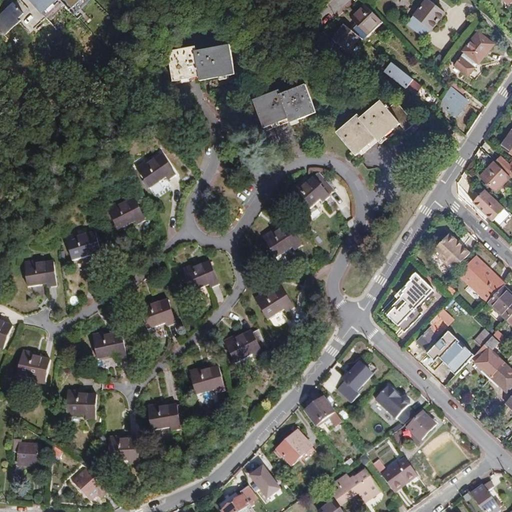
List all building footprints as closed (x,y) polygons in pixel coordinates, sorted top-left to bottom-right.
[(27,11),(16,0),(0,14),(0,25),(8,34),(24,19),(21,16),(27,11)] [(33,0),(45,13),(59,0),(33,0)] [(63,0),(71,8),(79,0),(63,0)] [(426,0),(408,23),(425,37),(445,13),(428,0),(426,0)] [(360,38),(363,40),(382,21),(366,5),(352,20),(357,25),(351,31),(360,38)] [(344,25),(333,40),(348,52),(360,38),(351,31),(344,25)] [(463,72),(469,76),(493,44),(478,33),(463,51),(465,53),(455,66),(462,72),(463,72)] [(195,46),(167,51),(173,82),(199,77),(200,81),(236,75),(230,45),(196,51),(195,46)] [(415,95),(422,86),(392,63),(382,75),(388,79),(392,75),(407,88),(406,88),(415,95)] [(447,112),(454,118),(468,101),(461,96),(464,90),(454,82),(450,87),(439,105),(447,112)] [(280,90),(253,100),(264,129),(289,119),(291,123),(317,113),(306,84),(281,94),(280,90)] [(358,114),(336,133),(356,156),(376,139),(379,142),(401,124),(407,131),(415,124),(397,102),(388,109),(381,101),(361,118),(358,114)] [(435,111),(443,117),(447,112),(439,105),(435,111)] [(447,123),(440,130),(449,138),(456,130),(447,123)] [(511,130),(504,142),(506,143),(502,149),(511,155),(511,163),(510,166),(501,157),(496,162),(511,177),(511,130)] [(147,161),(137,168),(150,189),(166,179),(169,182),(177,176),(163,155),(149,164),(147,161)] [(481,178),(497,193),(511,177),(496,162),(481,178)] [(302,182),(292,190),(309,209),(324,196),(326,199),(334,192),(317,173),(304,184),(302,182)] [(494,221),(506,209),(485,190),(473,203),(494,221)] [(107,208),(118,231),(136,223),(137,226),(147,221),(136,198),(120,206),(119,202),(107,208)] [(273,231),(262,237),(276,259),(293,249),(295,252),(304,246),(290,224),(275,234),(273,231)] [(78,233),(66,237),(73,261),(92,256),(93,260),(103,257),(96,232),(79,237),(78,233)] [(433,252),(454,272),(471,254),(462,246),(461,248),(457,244),(458,242),(450,234),(433,252)] [(505,286),(506,284),(491,270),(489,272),(487,271),(489,268),(476,256),(458,275),(489,303),(505,286)] [(37,260),(25,261),(28,287),(47,285),(48,288),(58,287),(55,261),(37,264),(37,260)] [(193,265),(182,270),(192,293),(210,286),(211,289),(221,286),(211,261),(195,268),(193,265)] [(405,333),(423,314),(416,308),(434,290),(416,273),(410,279),(412,281),(406,287),(407,288),(402,292),(404,294),(401,297),(403,300),(406,302),(398,310),(396,307),(387,316),(405,333)] [(445,292),(452,299),(458,293),(450,286),(445,292)] [(489,303),(507,320),(511,314),(511,292),(505,286),(489,303)] [(266,293),(255,300),(269,322),(285,311),(287,314),(296,309),(282,287),(268,296),(266,293)] [(151,302),(139,306),(148,331),(166,324),(167,328),(177,324),(169,300),(152,305),(151,302)] [(398,310),(406,302),(403,300),(396,307),(398,310)] [(0,349),(5,351),(14,326),(0,320),(0,349)] [(485,328),(475,340),(483,347),(493,335),(485,328)] [(123,333),(128,357),(137,355),(133,331),(123,333)] [(492,337),(500,344),(503,340),(502,339),(503,337),(497,331),(492,337)] [(128,358),(128,357),(123,333),(106,336),(105,332),(93,335),(98,360),(117,357),(118,360),(128,358)] [(236,336),(224,342),(236,366),(253,357),(255,360),(264,355),(253,332),(237,340),(236,336)] [(471,360),(475,356),(449,332),(429,354),(436,361),(439,358),(450,369),(449,370),(456,376),(471,360)] [(475,356),(471,360),(508,393),(511,389),(511,355),(508,360),(511,363),(511,369),(492,352),(500,344),(492,337),(475,356)] [(35,353),(23,351),(18,376),(37,380),(36,384),(46,386),(52,361),(35,357),(35,353)] [(373,375),(361,364),(345,381),(346,382),(339,390),(352,403),(360,395),(357,392),(373,375)] [(366,368),(373,375),(377,370),(370,364),(366,368)] [(202,368),(190,372),(197,397),(216,392),(217,395),(227,392),(220,368),(203,372),(202,368)] [(412,401),(409,398),(405,398),(403,400),(400,397),(402,395),(392,385),(378,399),(398,419),(399,418),(406,425),(418,417),(410,408),(412,405),(412,401)] [(80,391),(68,390),(67,417),(86,418),(86,421),(97,421),(98,396),(80,395),(80,391)] [(343,422),(336,413),(325,398),(306,412),(317,427),(329,418),(336,427),(343,422)] [(183,431),(178,405),(169,407),(168,403),(148,407),(152,432),(171,429),(172,433),(183,431)] [(185,404),(178,405),(183,431),(189,430),(185,404)] [(417,446),(437,425),(433,421),(424,413),(409,429),(415,435),(411,440),(417,446)] [(322,425),(327,432),(335,428),(330,420),(322,425)] [(283,456),(292,467),(302,458),(313,447),(302,436),(299,439),(295,434),(275,452),(281,458),(283,456)] [(122,437),(110,438),(111,464),(130,463),(131,467),(141,466),(140,440),(122,441),(122,437)] [(23,440),(14,440),(13,452),(20,453),(19,466),(39,468),(41,447),(22,445),(23,440)] [(306,462),(317,452),(313,447),(302,458),(306,462)] [(372,462),(395,493),(418,477),(405,458),(388,470),(378,457),(372,462)] [(346,468),(353,463),(350,459),(343,464),(346,468)] [(265,466),(251,477),(267,499),(282,488),(265,466)] [(104,485),(88,469),(72,483),(86,498),(88,496),(93,501),(99,495),(102,499),(110,492),(104,485)] [(341,506),(358,493),(361,491),(363,490),(370,499),(381,492),(364,469),(350,479),(347,475),(336,483),(339,487),(332,492),(341,506)] [(484,511),(499,511),(501,511),(499,509),(495,504),(488,494),(490,494),(485,487),(484,488),(473,496),(484,511)] [(222,511),(254,511),(252,509),(255,507),(253,504),(258,500),(249,488),(241,493),(244,497),(222,511)] [(368,501),(370,499),(363,490),(361,491),(368,501)] [(386,500),(393,510),(402,504),(395,493),(386,500)] [(343,511),(335,501),(319,511),(343,511)]
